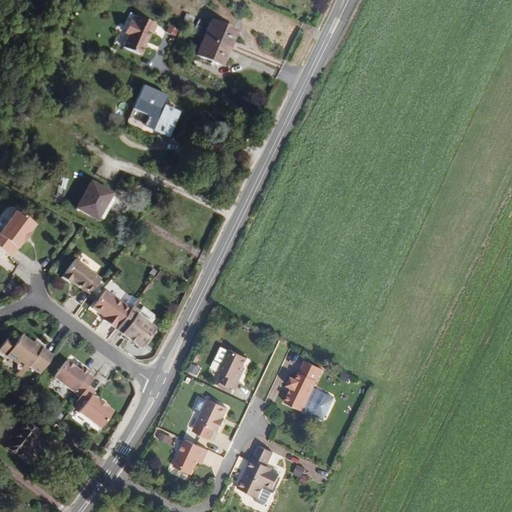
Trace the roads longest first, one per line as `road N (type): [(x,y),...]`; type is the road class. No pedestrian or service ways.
road 1 (secondary): [(337,0),(192,297),(150,402),(110,471)]
road 2 (unknown): [(110,471),(0,399)]
